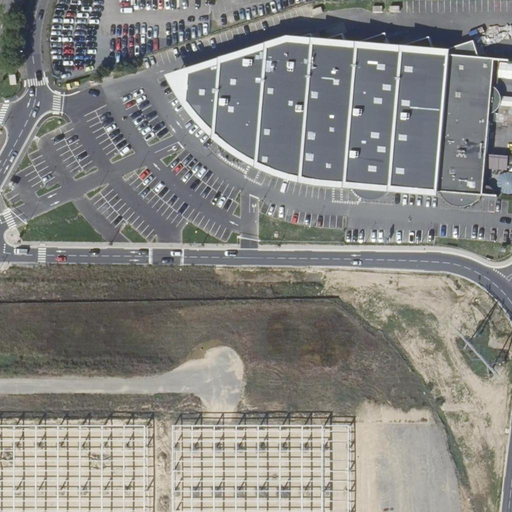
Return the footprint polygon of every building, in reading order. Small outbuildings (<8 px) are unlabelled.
[(441,47),(458,41),(453,26),(436,32),(441,47)] [(313,34),(191,73),(188,101),(199,117),(208,126),(217,134),(218,136),(217,142),(218,147),(220,152),(224,158),(226,160),(229,162),(235,163),(241,164),(247,162),(251,160),(259,164),(273,170),(288,175),(300,179),(304,179),(318,182),(350,184),(352,188),(355,193),(366,199),(368,199),(372,199),(384,195),(387,191),(390,188),(417,190),(440,192),(441,196),(444,200),(455,206),(462,207),(467,205),(473,203),(477,199),(479,196),(482,196),(491,114),(495,112),(501,104),(501,98),(497,89),(493,86),(496,59),(480,57),(475,41),(436,53),(431,37),(392,49),(387,33),(348,46),(344,34),(316,43),(313,34)] [(511,173),(500,173),(500,195),(511,194),(511,173)] [(0,426),(0,511),(144,511),(145,425),(67,426),(0,426)] [(350,511),(350,427),(174,426),(174,511),(350,511)]
